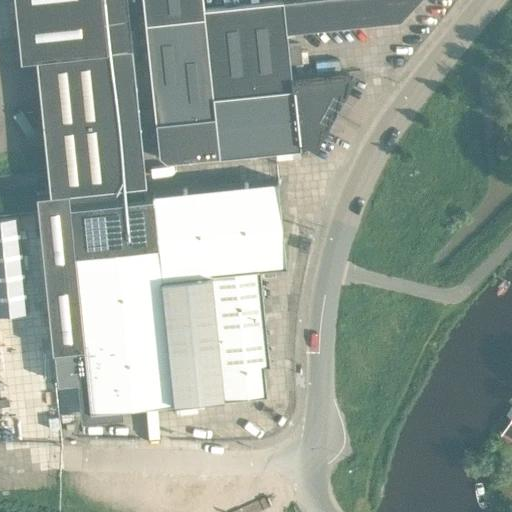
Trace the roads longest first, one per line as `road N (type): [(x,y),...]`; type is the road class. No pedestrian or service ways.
road 1 (unclassified): [(330,270),(371,157),(485,0)]
road 2 (unclassified): [(313,457),(72,463)]
road 3 (residential): [(511,241),(451,294),(330,270)]
road 4 (unclassified): [(313,457),(330,270)]
